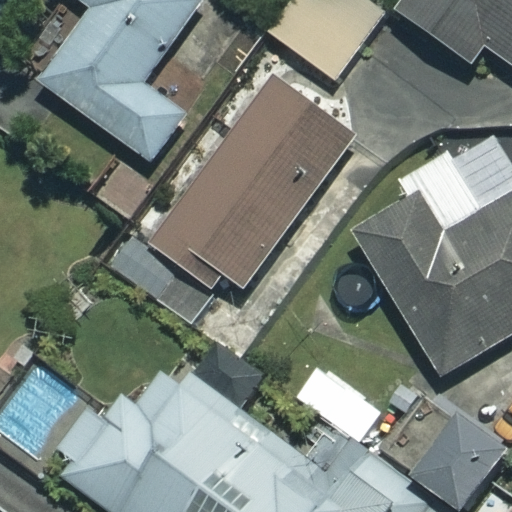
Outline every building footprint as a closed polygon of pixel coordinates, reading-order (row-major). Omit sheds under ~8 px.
[(184,126),(144,95),(178,51),(193,63),(228,18),(204,0),(83,0),(99,12),(41,87),(150,171),(184,126)] [(386,24),(353,0),(300,0),(272,38),(338,87),(386,24)] [(511,0),(411,0),(397,21),(475,73),(488,53),(511,68),(511,0)] [(347,140),(279,92),(162,258),(230,306),(347,140)] [(511,344),(511,203),(493,216),(449,148),(402,179),(418,204),(355,245),(448,387),(511,344)] [(421,511),(404,499),(410,491),(367,458),(392,424),(348,391),(299,456),(180,367),(131,431),(35,359),(0,405),(0,440),(52,480),(58,471),(112,511),(421,511)] [(477,511),(511,465),(511,450),(442,399),(392,468),(451,511),(477,511)]
